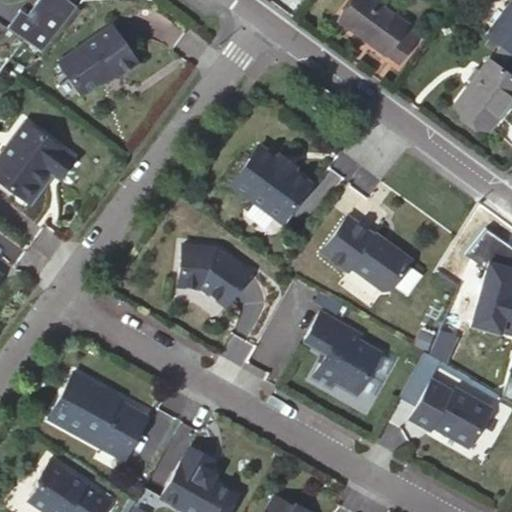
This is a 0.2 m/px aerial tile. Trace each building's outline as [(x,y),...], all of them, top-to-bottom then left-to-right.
[(9,30),(41,53),(75,7),(66,0),(42,0),(31,15),(23,9),(9,30)] [(399,27),(403,22),(372,0),(353,0),(340,19),(396,61),(414,38),(399,27)] [(511,5),(488,39),(511,57),(511,5)] [(417,33),(403,22),(399,27),(414,38),(417,33)] [(110,25),(57,61),(80,95),(113,72),(115,77),(136,62),(110,25)] [(511,89),(511,78),(485,59),(453,103),(486,127),(511,89)] [(335,97),(320,86),(307,104),(322,115),(335,97)] [(24,121),(0,153),(0,181),(23,199),(46,169),(52,174),(54,175),(55,173),(67,157),(69,155),(24,121)] [(272,157),(257,145),(228,183),(279,220),(307,182),(290,170),(272,157)] [(276,152),(272,157),(290,170),(294,165),(276,152)] [(67,157),(55,173),(60,176),(72,161),(67,157)] [(29,204),(52,174),(46,169),(23,199),(29,204)] [(344,216),(319,250),(346,271),(348,267),(380,291),(387,290),(408,261),(372,234),(370,236),(344,216)] [(469,255),(490,271),(476,319),(511,329),(511,245),(489,228),(469,255)] [(214,247),(180,243),(176,285),(199,286),(223,304),(247,271),(214,247)] [(437,272),(433,279),(455,291),(459,285),(437,272)] [(333,380),(355,393),(378,351),(356,339),(359,334),(317,311),(301,341),(323,353),(310,377),(329,387),(333,380)] [(455,336),(439,329),(428,353),(443,362),(455,336)] [(416,345),(429,350),(435,336),(423,331),(416,345)] [(419,366),(429,372),(433,365),(437,360),(427,354),(419,366)] [(437,360),(433,365),(491,399),(494,393),(437,360)] [(396,394),(412,404),(427,378),(430,373),(414,363),(396,394)] [(511,369),(510,368),(501,396),(511,401),(511,369)] [(103,396),(74,376),(45,419),(116,468),(144,428),(102,399),(103,396)] [(449,391),(427,378),(407,413),(429,426),(431,423),(467,444),(488,409),(451,387),(449,391)] [(159,496),(141,486),(134,499),(133,502),(131,505),(144,511),(150,511),(155,503),(156,501),(167,501),(187,511),(224,511),(235,493),(209,478),(213,472),(204,467),(209,458),(187,446),(159,496)] [(101,511),(106,506),(44,464),(31,482),(33,488),(23,503),(35,511),(101,511)] [(307,511),(292,504),(291,506),(272,495),(261,511),(307,511)] [(133,502),(128,499),(121,511),(126,511),(131,505),(133,502)]
